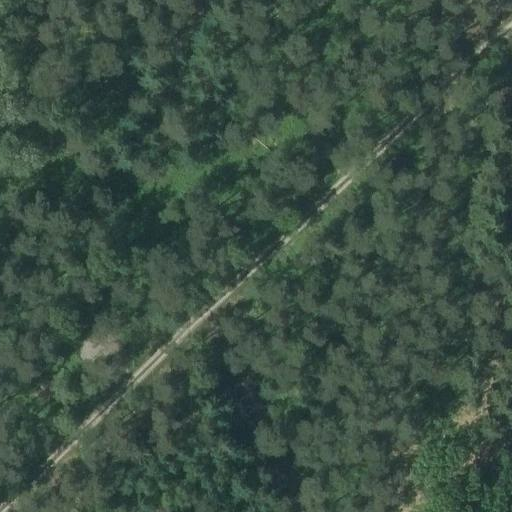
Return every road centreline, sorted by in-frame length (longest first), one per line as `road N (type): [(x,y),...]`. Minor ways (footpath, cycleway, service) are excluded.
road 1 (track): [(26,511),(511,74)]
road 2 (track): [(376,511),(465,0)]
